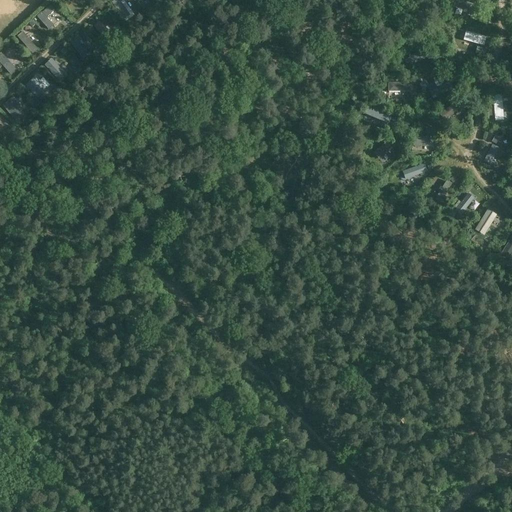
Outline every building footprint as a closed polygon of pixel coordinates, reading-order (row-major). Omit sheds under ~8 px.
[(114,0),(112,2),(124,20),(130,15),(119,0),(114,0)] [(452,0),(451,6),(463,11),(463,12),(467,13),(467,12),(471,13),(474,4),(462,0),(452,0)] [(56,5),(67,17),(71,13),(61,1),(56,5)] [(144,2),(140,6),(146,11),(149,7),(144,2)] [(42,11),(37,16),(49,29),(54,25),(47,18),(55,10),(50,5),(42,12),(42,11)] [(99,21),(93,27),(103,38),(109,32),(99,21)] [(38,49),(22,31),(17,36),(33,53),(38,49)] [(461,39),(473,43),(472,44),(475,45),(476,44),(480,46),(483,38),(464,31),(461,39)] [(76,38),(70,43),(83,59),(89,54),(76,38)] [(422,48),(404,60),(409,68),(427,57),(422,48)] [(0,53),(0,63),(10,74),(16,69),(1,52),(0,53)] [(54,59),(48,63),(58,80),(64,76),(54,59)] [(48,88),(36,75),(25,85),(37,98),(48,88)] [(449,81),(437,88),(436,86),(432,88),(433,89),(430,91),(433,98),(452,88),(449,81)] [(410,83),(388,83),(388,91),(410,91),(410,83)] [(13,97),(2,105),(12,118),(23,110),(13,97)] [(500,97),(492,98),(493,119),(502,118),(500,97)] [(458,101),(439,114),(444,121),(463,108),(458,101)] [(411,146),(415,146),(415,148),(419,148),(419,146),(433,147),(433,138),(412,136),(411,146)] [(380,160),(396,146),(390,139),(374,153),(380,160)] [(501,151),(497,147),(484,159),(488,163),(501,151)] [(422,164),(401,169),(403,179),(424,174),(422,164)] [(447,180),(434,199),(440,203),(452,183),(447,180)] [(478,194),(472,191),(463,210),(469,213),(478,194)] [(497,210),(494,217),(492,217),(490,221),(492,222),(489,229),(495,232),(503,213),(503,212),(497,210)] [(472,235),(469,240),(475,244),(478,238),(472,235)]
